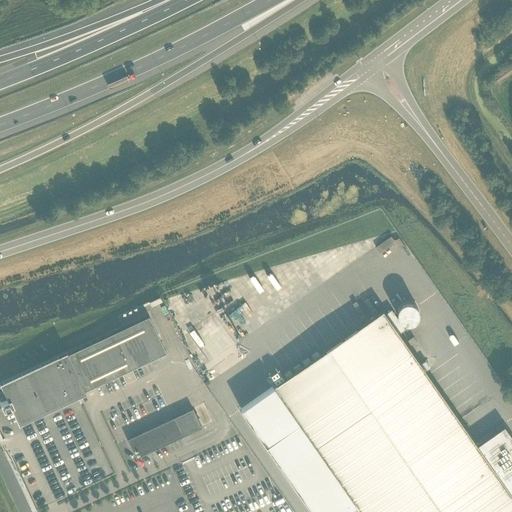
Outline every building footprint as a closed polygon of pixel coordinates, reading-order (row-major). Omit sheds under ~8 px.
[(392,235),(376,246),(380,253),(394,243),(399,249),(405,245),(399,237),(397,239),(394,239),(392,235)] [(402,321),(404,322),(407,322),(409,322),(411,322),(413,321),(415,320),(417,319),(418,317),(419,315),(419,312),(419,310),(419,308),(418,306),(416,304),(414,303),(413,302),(410,301),(408,301),(406,301),(404,302),(402,303),(400,305),(399,307),(398,309),(398,311),(398,313),(398,315),(399,317),(401,319),(402,321)] [(385,313),(383,309),(241,408),(312,511),(343,511),(356,503),(362,511),(511,511),(511,436),(504,425),(477,444),(399,333),(405,329),(391,309),(385,313)] [(155,358),(166,352),(149,315),(3,383),(10,398),(1,403),(4,410),(13,406),(20,420),(60,402),(61,405),(65,403),(64,400),(150,360),(152,362),(156,360),(155,358)] [(174,417),(183,436),(201,427),(193,408),(174,417)] [(174,420),(128,440),(136,458),(182,436),(174,420)]
